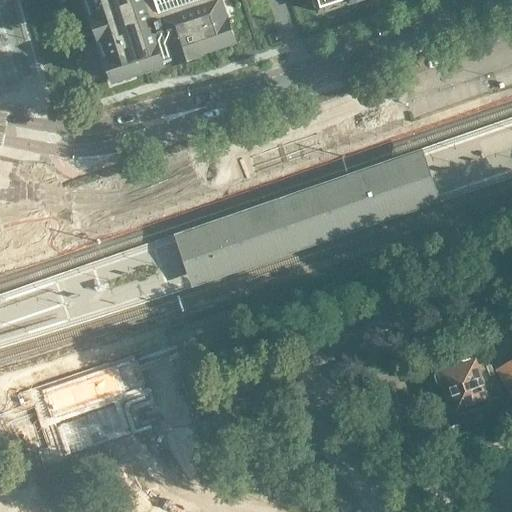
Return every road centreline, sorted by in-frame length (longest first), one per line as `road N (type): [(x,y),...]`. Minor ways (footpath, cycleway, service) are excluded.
road 1 (secondary): [(189,110),(349,61),(461,0)]
road 2 (unclassified): [(511,257),(343,339),(319,377)]
road 3 (secondary): [(0,138),(99,147),(167,127),(189,110)]
road 4 (secondary): [(189,110),(91,125),(0,119)]
road 5 (unclassified): [(386,511),(326,439),(317,416),(319,377)]
